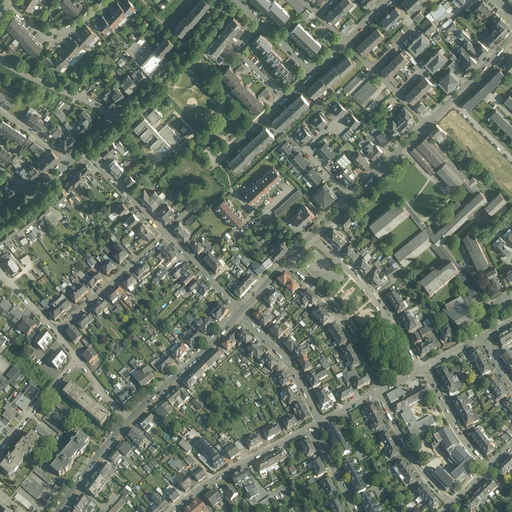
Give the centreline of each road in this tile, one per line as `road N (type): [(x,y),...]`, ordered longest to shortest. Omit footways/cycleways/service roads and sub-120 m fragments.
road 1 (residential): [(317,420),(236,461),(167,511)]
road 2 (residential): [(417,368),(376,295),(315,233)]
road 3 (tertiary): [(118,123),(230,0)]
road 4 (residential): [(380,389),(343,323),(284,264)]
road 5 (residential): [(128,419),(240,311)]
road 6 (residential): [(54,332),(165,234)]
road 7 (unclassified): [(118,123),(0,57)]
road 8 (residential): [(317,420),(286,359),(240,311)]
road 9 (residential): [(380,389),(425,475),(451,502)]
road 10 (residential): [(489,466),(464,439),(423,364)]
